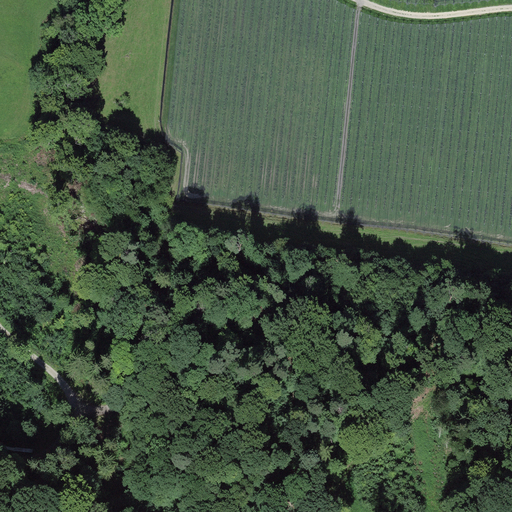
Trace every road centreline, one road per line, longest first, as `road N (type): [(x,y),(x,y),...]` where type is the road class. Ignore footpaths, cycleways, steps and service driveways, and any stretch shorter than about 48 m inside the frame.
road 1 (track): [(257,277),(291,306),(414,350),(511,399)]
road 2 (track): [(79,410),(130,395),(163,295),(226,267),(257,277)]
road 3 (track): [(257,277),(301,423),(290,511)]
road 4 (track): [(353,0),(427,17),(511,9)]
road 5 (track): [(0,319),(61,378),(79,410)]
